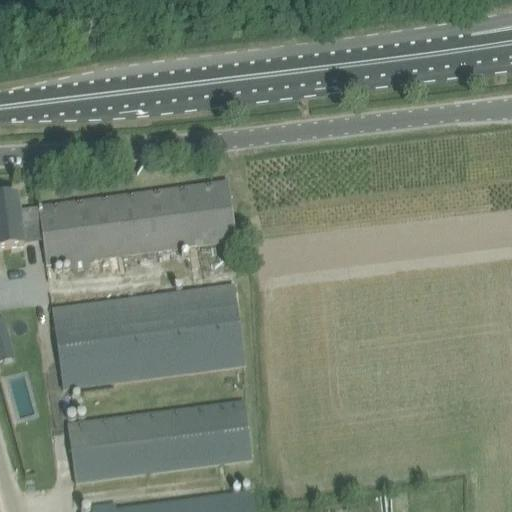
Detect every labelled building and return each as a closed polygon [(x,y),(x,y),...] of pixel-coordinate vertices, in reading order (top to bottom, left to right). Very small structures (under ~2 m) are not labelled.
[(236,239),(229,185),(39,210),(39,211),(19,214),(17,198),(0,200),(0,251),(23,249),(21,229),(41,226),(46,268),(236,243),(236,239)] [(63,393),(83,390),(246,368),(236,288),(52,313),(63,393)] [(0,321),(0,341),(11,338),(5,320),(0,321)] [(76,486),(95,484),(254,462),(246,404),(68,428),(76,486)] [(253,511),(251,495),(123,511),(253,511)]
